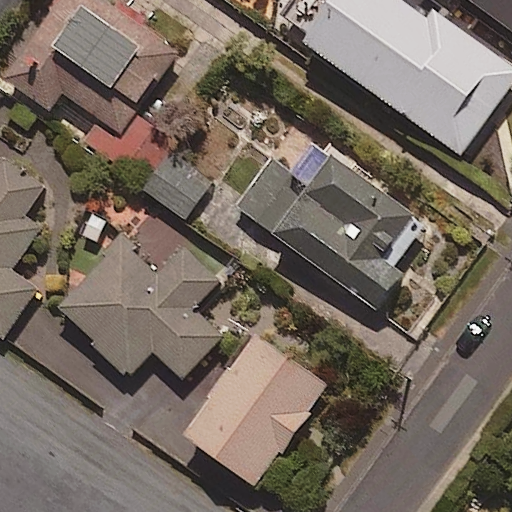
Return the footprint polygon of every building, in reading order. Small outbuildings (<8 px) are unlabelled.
[(124,33),(78,0),(60,0),(5,75),(52,110),(65,92),(122,133),(182,51),(136,17),(124,33)] [(413,43),(353,0),(334,0),(306,40),(464,155),(511,90),(511,65),(437,10),(413,43)] [(511,0),(478,0),(511,25),(511,0)] [(429,224),(329,148),(304,182),(276,160),(241,207),(378,311),(406,274),(396,267),(429,224)] [(214,183),(173,154),(147,190),(188,219),(214,183)] [(0,162),(0,334),(6,339),(38,290),(12,272),(41,229),(25,219),(46,189),(2,160),(0,162)] [(221,283),(157,217),(63,307),(130,377),(157,351),(183,379),(225,339),(195,308),(221,283)] [(332,384),(261,334),(189,436),(260,486),(332,384)]
